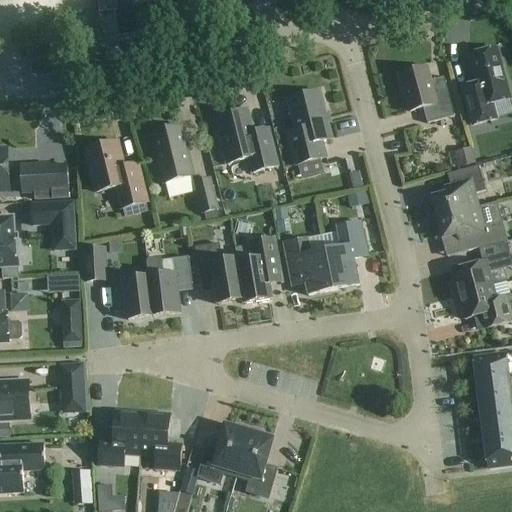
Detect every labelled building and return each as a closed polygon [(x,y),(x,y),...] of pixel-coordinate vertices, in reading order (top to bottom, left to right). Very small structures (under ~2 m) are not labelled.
[(472,128),(496,121),(492,106),(510,101),(497,51),(468,58),(476,87),(462,90),(472,128)] [(430,83),(427,70),(400,77),(409,114),(423,110),(427,126),(454,118),(444,80),(430,83)] [(295,168),(326,160),(322,144),(332,141),(320,94),(287,102),(295,134),(287,136),(295,168)] [(253,135),(247,112),(217,119),(220,135),(218,135),(226,166),(248,161),(252,175),(278,169),(269,131),(253,135)] [(163,186),(194,179),(182,128),(151,136),(163,186)] [(122,166),(117,144),(85,152),(96,195),(117,190),(122,211),(146,205),(135,162),(122,166)] [(459,167),(474,163),(470,148),(455,152),(459,167)] [(0,193),(9,193),(6,150),(0,150),(0,193)] [(35,193),(35,200),(67,199),(67,192),(66,167),(33,168),(35,193)] [(437,221),(478,210),(474,196),(485,193),(478,168),(476,169),(447,177),(450,189),(445,190),(447,196),(432,200),(437,221)] [(202,219),(219,215),(211,181),(194,185),(202,219)] [(53,253),(76,252),(73,202),(50,204),(53,253)] [(468,254),(499,246),(494,227),(483,230),(478,210),(437,221),(443,241),(458,237),(459,243),(465,242),(468,254)] [(13,237),(13,219),(0,219),(0,269),(17,269),(15,237),(13,237)] [(326,254),(334,293),(359,288),(353,257),(366,254),(366,253),(378,250),(373,223),(361,226),(360,224),(337,229),(341,251),(326,254)] [(168,246),(180,241),(175,229),(163,234),(168,246)] [(434,257),(433,236),(410,237),(411,258),(434,257)] [(237,261),(245,306),(271,302),(268,287),(281,285),(274,241),(250,245),(253,262),(238,265),(238,261),(237,261)] [(283,246),(292,291),(306,288),(308,298),(334,293),(326,254),(310,257),(307,242),(283,246)] [(455,299),(493,289),(489,275),(511,268),(511,264),(506,244),(499,246),(479,251),(482,265),(452,273),(455,287),(452,287),(455,299)] [(245,306),(237,261),(222,264),(219,246),(195,250),(200,278),(213,276),(218,307),(243,303),(244,307),(245,306)] [(85,284),(105,283),(104,251),(84,252),(85,284)] [(149,280),(154,319),(179,316),(176,288),(192,287),(188,259),(160,263),(162,278),(149,280)] [(18,279),(17,269),(0,269),(1,280),(18,279)] [(128,322),(154,319),(149,280),(124,283),(124,281),(111,282),(115,315),(126,313),(128,322)] [(465,322),(482,318),(485,331),(511,324),(511,302),(511,298),(510,299),(497,302),(493,289),(455,299),(458,309),(461,309),(465,322)] [(4,314),(3,294),(0,294),(0,344),(8,344),(8,342),(17,342),(21,338),(20,327),(16,324),(7,324),(6,314),(4,314)] [(61,304),(63,346),(83,345),(81,303),(61,304)] [(457,316),(427,325),(431,339),(461,330),(457,316)] [(469,364),(472,385),(502,381),(499,360),(469,364)] [(60,368),(63,417),(87,415),(84,367),(60,368)] [(34,416),(54,415),(52,381),(33,382),(34,416)] [(502,381),(472,385),(473,397),(475,406),(505,402),(502,381)] [(6,423),(29,422),(28,382),(4,383),(4,387),(0,387),(0,418),(5,418),(6,423)] [(505,402),(475,406),(477,427),(508,423),(505,402)] [(140,456),(143,415),(116,413),(114,443),(101,442),(99,466),(124,467),(125,455),(140,456)] [(143,415),(140,456),(156,458),(155,469),(180,471),(182,447),(168,446),(170,417),(143,415)] [(477,427),(480,448),(510,444),(508,423),(477,427)] [(236,480),(251,431),(237,427),(236,431),(225,428),(218,453),(206,449),(197,480),(219,486),(222,476),(236,480)] [(251,431),(236,480),(249,483),(245,494),(268,500),(277,470),(264,467),(272,441),(262,438),(263,434),(251,431)] [(511,455),(510,444),(480,448),(483,468),(511,464),(511,455)] [(0,496),(23,495),(22,474),(45,472),(43,445),(0,447),(0,496)] [(66,452),(66,465),(79,465),(79,452),(66,452)] [(75,474),(77,508),(93,507),(91,473),(75,474)] [(191,497),(195,485),(182,482),(179,493),(191,497)] [(111,489),(97,490),(98,511),(113,511),(112,499),(111,489)] [(167,501),(176,504),(179,496),(167,493),(167,501)]
